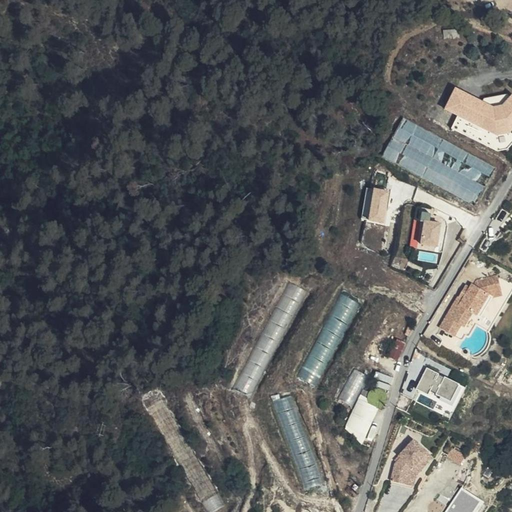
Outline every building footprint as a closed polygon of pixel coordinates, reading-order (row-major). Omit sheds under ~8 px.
[(484,101),(456,87),(445,107),(457,113),(451,125),(465,133),(472,120),(495,133),(511,132),(511,131),(511,94),(511,95),(505,103),(493,105),(484,101)] [(508,93),(486,97),(484,101),(493,105),(505,103),(511,95),(508,93)] [(497,167),(403,118),(384,155),(477,204),(497,167)] [(511,144),(511,131),(511,132),(495,133),(472,120),(465,133),(497,150),(509,148),(511,144)] [(368,188),(362,217),(367,218),(373,189),(368,188)] [(374,188),(368,220),(384,223),(389,191),(374,188)] [(421,220),(425,221),(421,243),(437,246),(441,222),(431,221),(432,213),(422,212),(421,220)] [(449,317),(442,329),(455,337),(462,325),(471,310),(474,312),(482,316),(494,297),(505,290),(496,276),(477,287),(475,285),(472,290),(467,287),(460,299),(465,302),(454,320),(449,317)] [(290,282),(235,387),(252,396),(308,291),(290,282)] [(344,290),(298,376),(316,385),(362,299),(344,290)] [(507,293),(505,290),(494,297),(482,316),(484,318),(495,300),(507,293)] [(460,299),(449,317),(454,320),(465,302),(460,299)] [(474,312),(471,310),(462,325),(465,326),(474,312)] [(399,361),(407,342),(399,339),(392,358),(399,361)] [(428,367),(418,389),(430,395),(432,390),(438,393),(437,394),(452,402),(461,384),(446,377),(440,375),(441,374),(428,367)] [(355,368),(339,398),(352,405),(369,375),(355,368)] [(292,395),(274,400),(303,482),(310,511),(330,511),(323,476),(292,395)] [(359,398),(344,431),(364,440),(379,407),(359,398)] [(429,450),(416,437),(401,452),(403,453),(397,460),(392,477),(408,481),(411,468),(429,450)] [(466,456),(454,448),(448,456),(461,464),(466,456)] [(418,471),(434,455),(429,450),(411,468),(408,481),(392,477),(392,480),(414,486),(418,471)] [(464,487),(446,511),(478,511),(486,502),(464,487)]
